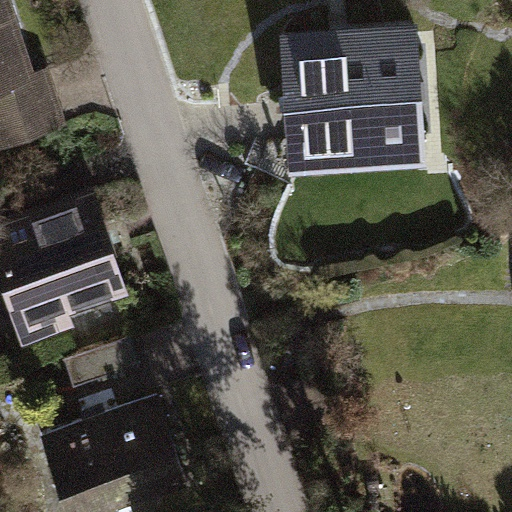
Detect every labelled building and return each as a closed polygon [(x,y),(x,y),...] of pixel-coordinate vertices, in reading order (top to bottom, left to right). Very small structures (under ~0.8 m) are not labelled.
[(0,0),(0,102),(43,89),(14,0),(0,0)] [(511,0),(452,0),(454,15),(511,11),(511,0)] [(287,40),(297,188),(434,180),(425,31),(287,40)] [(43,89),(0,102),(0,158),(73,136),(57,85),(43,89)] [(0,224),(0,274),(27,356),(79,339),(75,326),(133,307),(96,193),(0,224)] [(134,345),(68,367),(78,400),(145,378),(134,345)] [(48,438),(69,511),(156,511),(194,501),(164,403),(48,438)]
